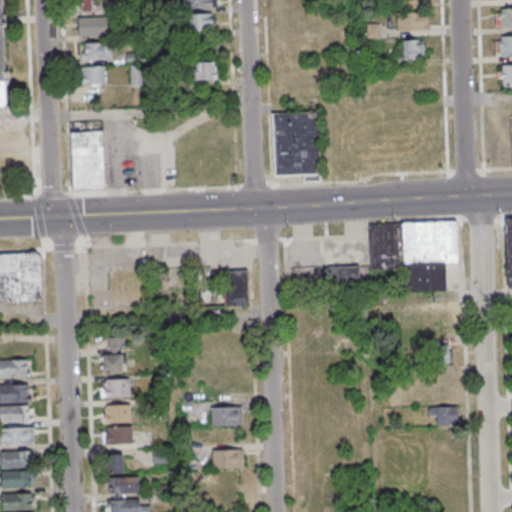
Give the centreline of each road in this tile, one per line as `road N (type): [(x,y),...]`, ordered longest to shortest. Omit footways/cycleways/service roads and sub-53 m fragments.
road 1 (residential): [(75,511),(66,249),(55,217),(45,0)]
road 2 (residential): [(278,511),(269,247),(257,184),(248,0)]
road 3 (tertiary): [(511,195),(0,218)]
road 4 (residential): [(488,499),(461,0)]
